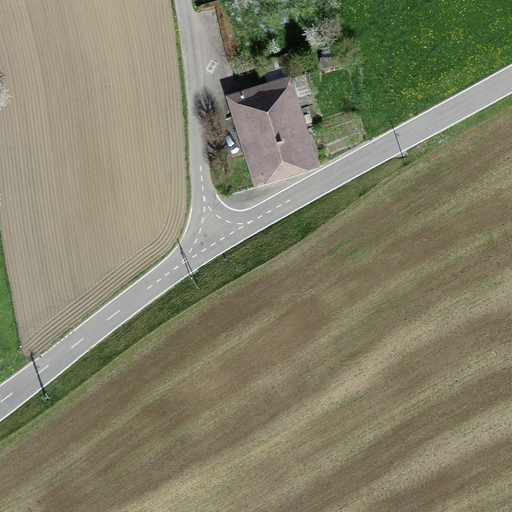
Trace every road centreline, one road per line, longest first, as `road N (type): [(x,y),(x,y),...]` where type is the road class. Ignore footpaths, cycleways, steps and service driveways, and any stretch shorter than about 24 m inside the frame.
road 1 (tertiary): [(208,242),(511,80)]
road 2 (tertiary): [(0,403),(208,242)]
road 3 (unclassified): [(208,242),(183,0)]
